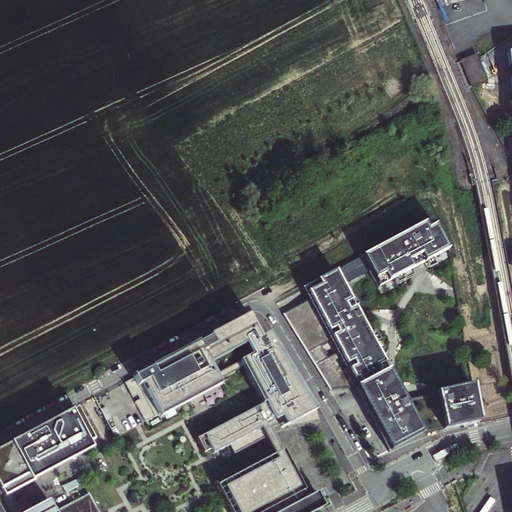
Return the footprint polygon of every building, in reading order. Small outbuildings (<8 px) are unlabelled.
[(479,53),(463,59),(472,85),(489,80),(479,53)] [(425,220),(304,285),(309,295),(284,309),(331,387),(356,384),(390,448),(423,430),(480,421),(473,381),(405,397),(344,281),(371,267),(380,283),(449,247),(435,223),(428,225),(425,220)] [(249,315),(133,376),(134,379),(127,383),(146,421),(158,415),(160,419),(223,385),(220,380),(244,368),(263,404),(205,435),(214,454),(230,445),(235,454),(267,437),(276,454),(218,485),(232,511),(264,511),(307,490),(283,451),(281,452),(272,434),(280,429),(276,422),(282,419),(286,427),(320,420),(318,410),(269,333),(262,337),(249,315)] [(78,409),(0,450),(0,489),(4,497),(91,451),(88,444),(94,440),(78,409)] [(324,499),(320,490),(310,495),(277,511),(315,511),(328,505),(324,499)] [(49,501),(27,511),(99,511),(89,494),(55,511),(49,501)]
